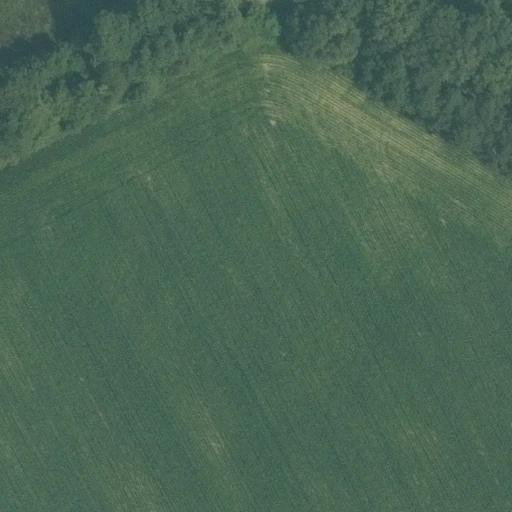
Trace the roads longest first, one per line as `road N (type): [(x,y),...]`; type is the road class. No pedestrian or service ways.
road 1 (unclassified): [(0,130),(174,34),(266,0)]
road 2 (unclassified): [(288,0),(354,25),(511,120)]
